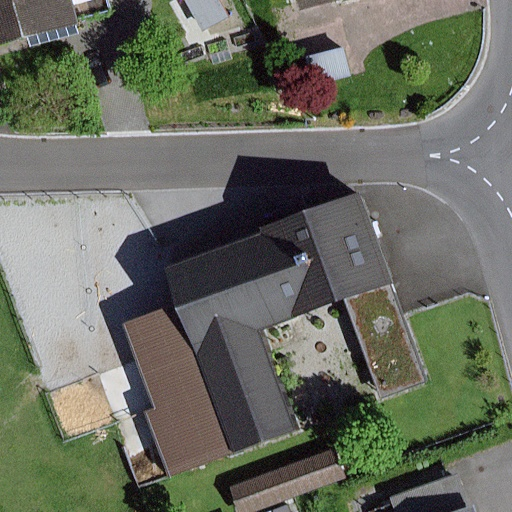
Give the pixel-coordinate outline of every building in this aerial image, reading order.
[(108,11),(105,0),(0,0),(0,55),(81,34),(77,20),(108,11)] [(217,0),(185,0),(203,31),(227,17),(217,0)] [(297,0),(300,11),(342,0),(297,0)] [(342,49),(300,59),(307,86),(348,75),(342,49)] [(179,304),(125,324),(157,410),(144,415),(168,481),(300,432),(262,330),(345,299),(390,283),(357,193),(165,264),(179,304)] [(390,283),(345,299),(381,400),(426,384),(390,283)] [(340,449),(241,485),(250,511),(266,511),(351,481),(340,449)] [(394,511),(472,511),(473,511),(461,477),(390,501),(394,511)]
